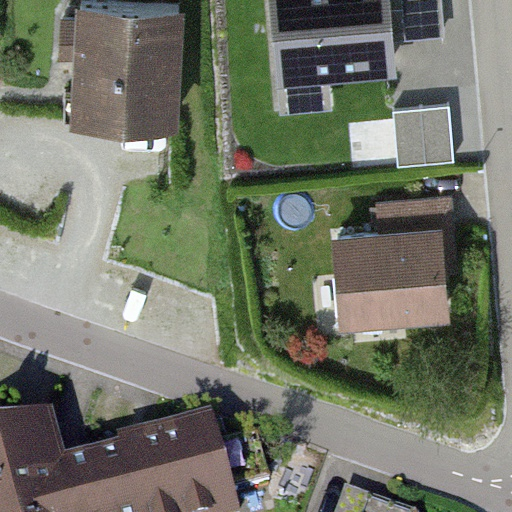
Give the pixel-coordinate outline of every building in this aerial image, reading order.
[(180,0),(69,0),(68,113),(178,115),(180,0)] [(270,0),(276,78),(402,70),(400,36),(398,0),(270,0)] [(451,0),(398,0),(400,36),(454,33),(451,0)] [(404,154),(461,150),(458,91),(400,95),(404,154)] [(379,221),(329,225),(338,320),(466,309),(455,189),(377,196),(379,221)] [(53,414),(0,427),(0,511),(78,511),(64,456),(53,414)] [(241,511),(217,416),(64,456),(78,511),(241,511)]
